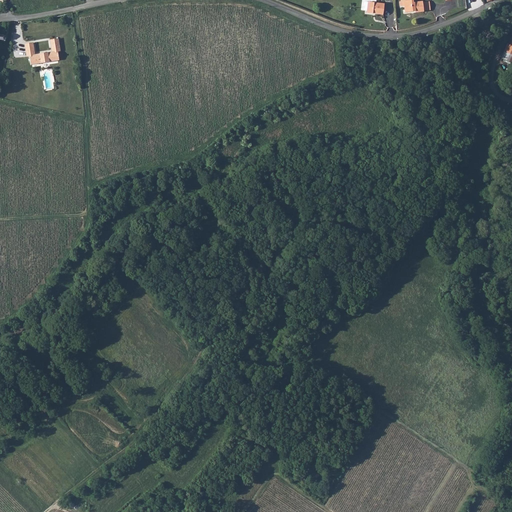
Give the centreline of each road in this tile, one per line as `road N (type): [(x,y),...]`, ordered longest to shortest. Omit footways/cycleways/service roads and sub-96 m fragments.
road 1 (track): [(0,219),(85,213),(74,9)]
road 2 (residential): [(497,0),(438,26),(381,37),(338,31),(262,0)]
road 3 (track): [(0,315),(25,301),(84,227),(85,213)]
